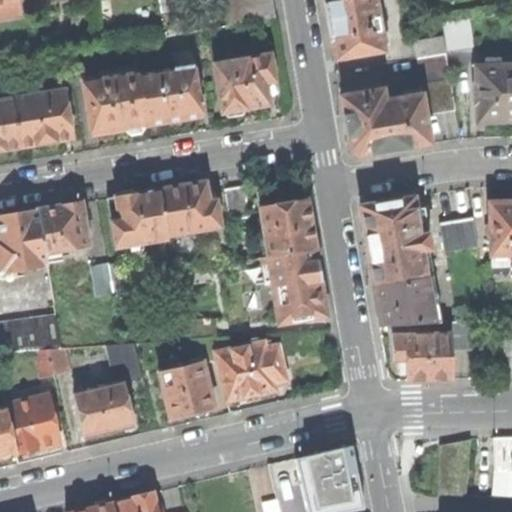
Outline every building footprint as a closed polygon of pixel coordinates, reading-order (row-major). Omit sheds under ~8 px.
[(0,0),(0,16),(21,13),(18,0),(0,0)] [(160,0),(162,12),(178,10),(176,0),(160,0)] [(225,0),(230,25),(277,17),(274,0),(225,0)] [(324,0),(328,21),(335,62),(385,53),(375,0),(324,0)] [(469,19),(454,22),(459,51),(474,48),(469,19)] [(459,51),(454,22),(440,24),(443,37),(445,53),(459,51)] [(418,58),(445,53),(443,37),(415,42),(418,58)] [(272,53),(214,64),(224,113),(225,113),(230,118),(244,116),(247,111),(247,109),(270,105),(268,93),(277,92),(275,82),(277,82),(272,53)] [(423,85),(450,80),(445,53),(418,58),(423,85)] [(139,74),(148,125),(195,117),(203,115),(195,65),(139,74)] [(476,105),(476,124),(511,122),(511,73),(500,74),(499,65),(474,66),(474,86),(473,86),(473,105),(476,105)] [(143,126),(148,125),(139,74),(138,70),(83,79),(92,134),(99,133),(127,128),(127,131),(132,133),(140,132),(144,128),(143,126)] [(423,85),(420,86),(422,95),(426,115),(455,110),(450,80),(423,85)] [(13,98),(21,146),(27,145),(68,138),(74,137),(66,89),(13,98)] [(426,115),(422,95),(393,100),(394,105),(386,107),(384,90),(341,97),(345,120),(350,148),(361,157),(431,145),(426,115)] [(0,149),(21,146),(13,98),(0,100),(0,149)] [(222,226),(217,199),(210,200),(207,180),(183,184),(161,188),(169,235),(222,226)] [(227,189),(232,219),(251,215),(246,186),(227,189)] [(120,216),(112,218),(116,247),(131,244),(144,242),(170,238),(169,235),(161,188),(135,192),(117,195),(120,216)] [(112,218),(120,216),(117,195),(108,197),(112,218)] [(368,259),(373,286),(427,277),(434,275),(430,251),(432,250),(429,235),(421,236),(417,211),(415,198),(369,206),(361,217),(368,259)] [(261,207),(270,256),(317,248),(313,222),(309,199),(261,207)] [(85,217),(83,201),(60,205),(39,209),(46,254),(63,251),(70,249),(90,246),(89,235),(85,217)] [(511,202),(490,203),(490,222),(489,222),(489,231),(489,239),(490,239),(491,257),(492,257),(492,268),(509,268),(509,257),(511,256),(511,202)] [(0,273),(16,271),(48,265),(46,254),(39,209),(15,213),(0,215),(0,273)] [(425,210),(417,211),(421,236),(429,235),(425,210)] [(91,216),(85,217),(89,235),(94,234),(91,216)] [(442,224),(447,254),(478,248),(473,218),(442,224)] [(144,242),(131,244),(132,251),(145,248),(144,242)] [(280,323),(329,315),(323,280),(317,248),(270,256),(262,257),(267,284),(273,282),(280,323)] [(64,256),(63,251),(46,254),(48,265),(65,262),(64,256)] [(114,293),(109,266),(109,263),(93,266),(98,296),(114,293)] [(109,266),(114,293),(117,313),(133,310),(124,263),(109,266)] [(377,307),(381,327),(435,323),(427,277),(373,286),(377,307)] [(63,278),(51,280),(55,304),(68,302),(63,278)] [(0,321),(0,339),(2,352),(35,350),(48,349),(62,348),(56,314),(0,321)] [(183,320),(186,340),(196,339),(213,338),(215,338),(214,318),(183,320)] [(452,335),(452,350),(473,349),(472,322),(458,322),(452,322),(452,335)] [(292,333),(293,350),(324,349),(323,331),(292,333)] [(452,350),(452,335),(395,336),(396,361),(399,361),(400,375),(409,375),(409,381),(426,381),(453,380),(452,350)] [(197,349),(206,357),(207,363),(218,360),(216,353),(213,338),(196,339),(197,349)] [(197,349),(196,339),(186,340),(183,340),(184,351),(197,349)] [(511,378),(511,340),(498,341),(499,379),(511,378)] [(270,341),(216,353),(218,360),(228,402),(253,396),(276,390),(275,383),(287,380),(278,346),(271,347),(270,341)] [(107,345),(117,383),(124,381),(124,382),(143,378),(135,343),(123,344),(107,345)] [(62,348),(48,349),(54,375),(68,372),(62,348)] [(35,350),(40,378),(54,375),(48,349),(35,350)] [(158,373),(169,419),(187,415),(194,413),(199,416),(207,414),(208,410),(215,408),(203,362),(158,373)] [(75,393),(86,438),(110,432),(135,426),(124,382),(124,381),(117,383),(75,393)] [(5,406),(6,408),(17,454),(39,449),(61,444),(49,395),(5,406)] [(0,458),(17,454),(6,408),(0,409),(0,458)] [(511,437),(492,439),(494,472),(511,470),(511,437)] [(440,448),(439,500),(465,499),(470,442),(440,448)] [(289,459),(301,511),(349,511),(362,510),(364,509),(359,476),(353,444),(289,459)] [(495,495),(511,494),(511,476),(494,478),(495,495)] [(158,511),(154,493),(133,498),(112,503),(114,511),(158,511)] [(281,511),(279,501),(265,504),(266,511),(281,511)] [(114,511),(112,503),(87,509),(74,511),(114,511)]
